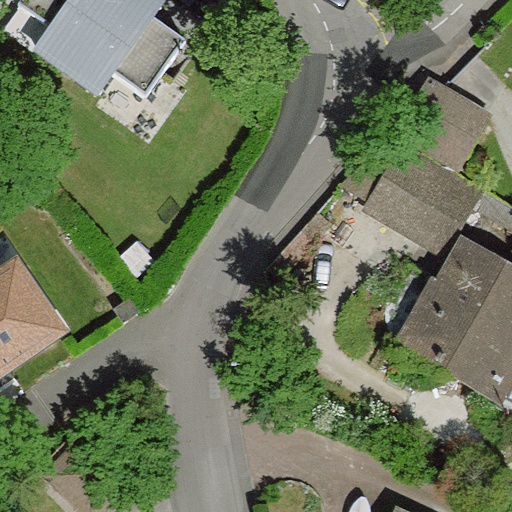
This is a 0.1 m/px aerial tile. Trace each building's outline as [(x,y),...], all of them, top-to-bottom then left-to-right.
[(27,0),(22,7),(53,29),(42,45),(102,88),(112,73),(147,98),(184,46),(156,25),(167,10),(152,0),(27,0)] [(486,121),(432,85),(398,136),(453,172),(486,121)] [(477,198),(401,154),(367,213),(443,257),(477,198)] [(511,386),(511,271),(462,244),(411,337),(457,362),(445,383),(498,412),(511,386)] [(13,261),(0,270),(0,385),(67,341),(13,261)] [(91,432),(49,474),(86,511),(97,511),(135,475),(91,432)]
